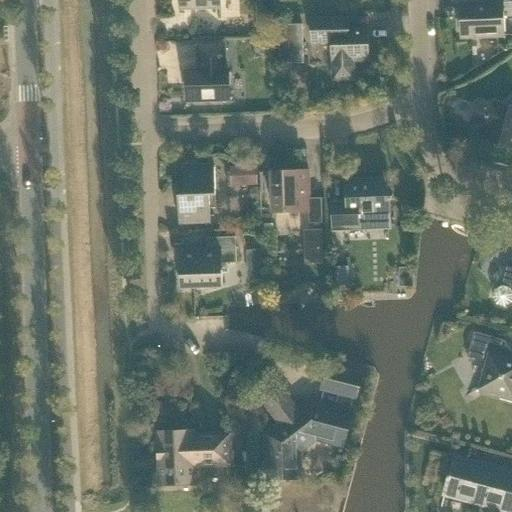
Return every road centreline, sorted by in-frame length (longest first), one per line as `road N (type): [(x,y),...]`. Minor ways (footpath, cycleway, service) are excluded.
road 1 (tertiary): [(38,511),(25,146)]
road 2 (residential): [(148,135),(331,128),(423,106)]
road 3 (residential): [(220,333),(156,334),(148,135)]
road 4 (tertiary): [(25,146),(23,0)]
road 5 (residential): [(511,189),(437,161),(426,143),(423,106)]
road 6 (residential): [(148,135),(139,0)]
